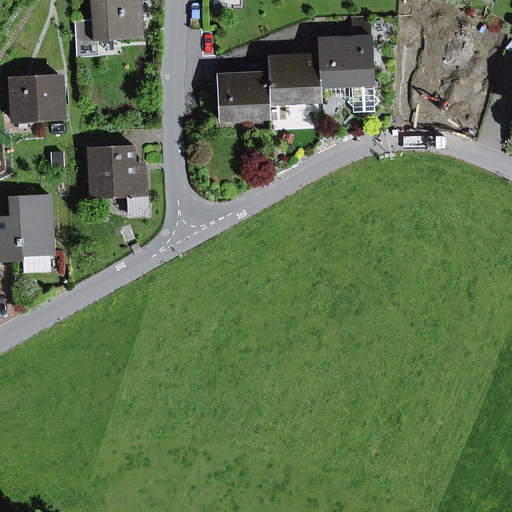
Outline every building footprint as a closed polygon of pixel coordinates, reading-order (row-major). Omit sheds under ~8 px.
[(75,21),(77,43),(98,41),(144,38),(141,0),(91,0),(93,20),(75,21)] [(371,37),(370,19),(355,20),(356,38),(322,40),(322,55),(320,55),(322,89),(352,87),(353,97),(348,103),(353,108),(354,113),(375,112),(375,107),(380,101),(374,96),(372,37),(371,37)] [(78,58),(99,56),(98,41),(77,43),(78,58)] [(271,105),(323,103),(322,89),(320,55),(271,57),(272,72),(269,72),(271,105)] [(271,114),(271,105),(269,72),(220,75),(221,90),(218,90),(219,120),(219,123),(251,121),(250,115),(271,114)] [(13,79),(15,122),(58,120),(58,118),(56,77),(13,79)] [(61,77),(56,77),(58,118),(66,118),(65,100),(62,100),(61,77)] [(130,216),(148,215),(146,163),(136,163),(135,147),(88,149),(91,199),(129,197),(130,216)] [(60,153),(49,154),(50,168),(61,168),(60,153)] [(0,261),(24,260),(23,256),(50,255),(52,255),(50,197),(12,199),(13,218),(0,218),(0,261)] [(24,273),(51,272),(50,255),(23,256),(24,260),(24,273)]
